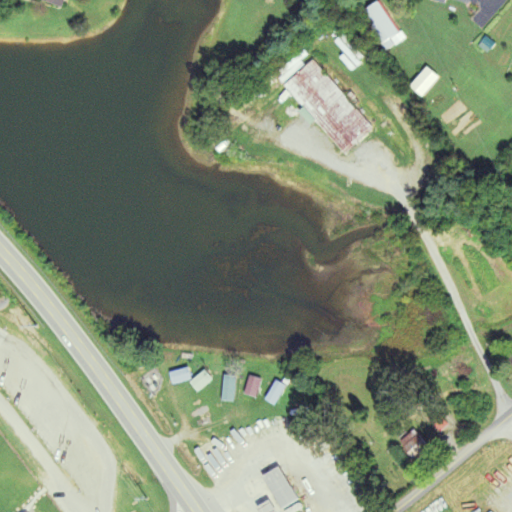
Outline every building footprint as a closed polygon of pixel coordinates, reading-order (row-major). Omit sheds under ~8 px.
[(39,0),(59,8),(62,0),(39,0)] [(383,51),(393,44),(390,40),(399,33),(377,1),(358,14),(383,51)] [(364,60),(345,34),(335,41),(354,67),(364,60)] [(342,154),(372,129),(305,49),(275,74),(342,154)] [(190,380),(187,369),(169,374),(172,385),(190,380)] [(196,391),(211,382),(205,374),(191,383),(196,391)] [(255,397),(260,381),(250,378),(245,394),(255,397)] [(440,431),(447,424),(438,415),(431,422),(440,431)] [(428,456),(419,430),(400,437),(410,463),(428,456)] [(272,463),(257,473),(281,511),(283,511),(297,502),(272,463)]
